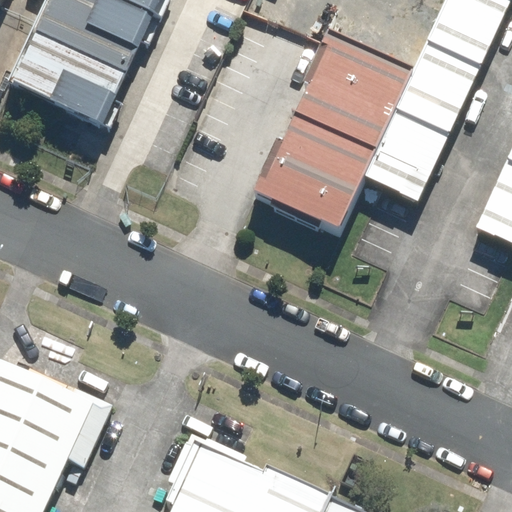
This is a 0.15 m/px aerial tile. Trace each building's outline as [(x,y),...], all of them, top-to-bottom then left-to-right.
[(160,0),(48,0),(11,91),(103,132),(160,0)] [(511,2),(511,0),(450,0),(415,78),(367,186),(419,209),(511,2)] [(343,240),(367,186),(415,78),(331,41),(259,203),(343,240)] [(511,156),(477,234),(511,249),(511,156)] [(45,511),(93,407),(0,365),(0,511),(45,511)] [(320,511),(324,504),(197,447),(167,511),(320,511)]
